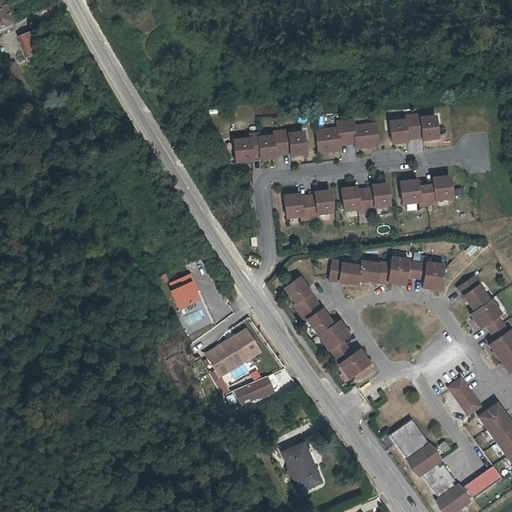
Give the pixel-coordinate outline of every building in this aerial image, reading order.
[(0,31),(9,27),(0,7),(0,31)] [(26,55),(35,51),(26,32),(17,37),(26,55)] [(16,63),(6,69),(23,98),(33,92),(16,63)] [(403,122),(389,123),(391,145),(406,144),(405,137),(421,135),(422,142),(437,140),(434,118),(420,120),(419,116),(403,118),(403,122)] [(336,129),(314,132),(316,154),(339,151),(338,142),(353,140),(354,150),(377,147),(374,125),(352,127),(351,120),(335,122),(336,129)] [(247,139),(230,141),(233,163),(250,161),(249,155),(257,154),(258,160),(273,158),(272,152),(280,151),(288,150),(288,157),(304,155),(301,133),(286,135),(286,131),(270,133),(270,136),(255,138),(255,134),(247,135),(247,139)] [(416,183),(399,185),(401,207),(418,205),(418,209),(435,207),(434,203),(451,201),(448,179),(431,181),(432,188),(417,189),(416,183)] [(355,187),(339,189),(342,211),(356,210),(357,213),(373,212),(373,208),(388,206),(385,184),(370,186),(371,192),(355,194),(355,187)] [(455,198),(463,197),(461,187),(453,189),(455,198)] [(298,194),(282,196),(284,218),(299,216),(300,220),(317,218),(316,215),(331,213),(328,191),(313,192),(314,199),(298,201),(298,194)] [(471,244),(464,250),(470,256),(477,250),(471,244)] [(341,263),(330,261),(327,280),(356,285),(357,280),(386,284),(386,282),(404,285),(405,280),(422,283),(421,288),(439,291),(443,267),(425,264),(424,271),(406,268),(407,262),(390,259),(389,265),(379,264),(378,266),(359,263),(359,268),(340,265),(341,263)] [(192,288),(194,287),(190,280),(173,290),(176,297),(174,298),(183,314),(201,304),(196,295),(192,288)] [(474,280),(458,291),(474,315),(470,317),(480,331),(485,328),(494,342),(490,345),(510,373),(511,371),(511,334),(510,332),(505,335),(495,322),(501,318),(491,304),(489,305),(478,290),(480,289),(474,280)] [(297,281),(283,292),(294,306),(292,307),(304,323),(306,322),(327,351),(329,349),(339,363),(337,364),(348,378),(368,364),(357,350),(351,355),(340,341),(347,337),(337,323),(331,327),(297,281)] [(222,364),(253,343),(243,330),(232,337),(233,340),(228,343),(227,341),(212,351),(214,353),(206,358),(217,373),(225,368),(222,364)] [(225,368),(255,347),(253,343),(222,364),(225,368)] [(253,380),(260,376),(257,369),(249,373),(253,380)] [(272,376),(233,394),(240,408),(257,401),(274,392),(276,391),(276,390),(277,388),(277,387),(272,376)] [(460,380),(447,389),(466,417),(479,408),(460,380)] [(375,389),(369,394),(375,401),(381,396),(375,389)] [(511,431),(495,408),(476,421),(511,468),(511,431)] [(410,422),(388,437),(395,446),(404,458),(408,456),(409,458),(407,460),(420,476),(421,475),(439,499),(436,502),(444,511),(457,511),(471,503),(459,486),(456,488),(453,484),(456,482),(443,466),(439,468),(436,465),(441,461),(429,445),(425,447),(424,445),(426,443),(410,422)] [(319,482),(301,444),(280,454),(297,492),(319,482)] [(491,467),(461,487),(470,499),(499,478),(491,467)]
